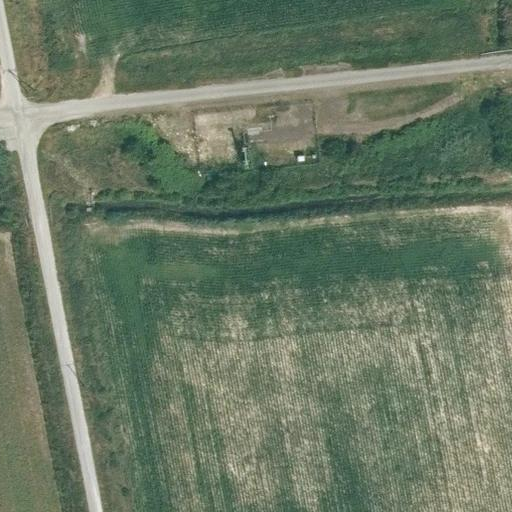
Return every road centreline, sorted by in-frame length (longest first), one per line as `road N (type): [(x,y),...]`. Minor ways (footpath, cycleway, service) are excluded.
road 1 (track): [(0,115),(511,58)]
road 2 (track): [(0,30),(93,511)]
road 3 (track): [(511,66),(419,116),(250,141)]
